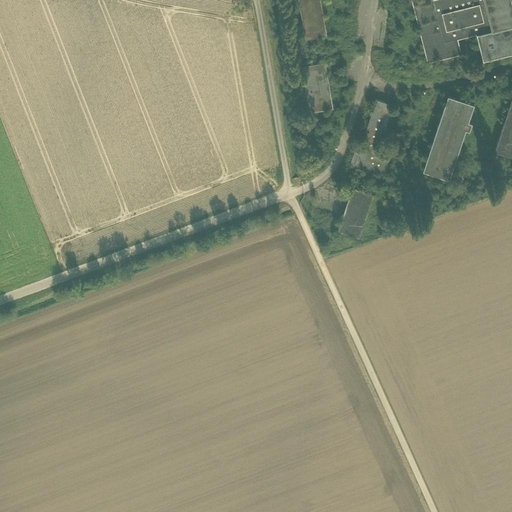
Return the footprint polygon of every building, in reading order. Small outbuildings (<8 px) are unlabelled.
[(298,0),(305,39),(327,36),(320,0),(298,0)] [(476,34),(483,60),(511,52),(511,3),(511,0),(411,0),(427,62),(461,53),(457,39),(476,34)] [(301,66),(309,112),(333,108),(325,62),(301,66)] [(423,170),(449,179),(465,129),(469,130),(472,123),(468,121),(474,104),(448,95),(423,170)] [(511,95),(494,151),(511,156),(511,95)] [(354,165),(384,175),(389,158),(376,154),(392,105),(376,100),(358,152),(354,150),(350,163),(354,165)] [(338,231),(359,238),(373,194),(352,187),(338,231)]
